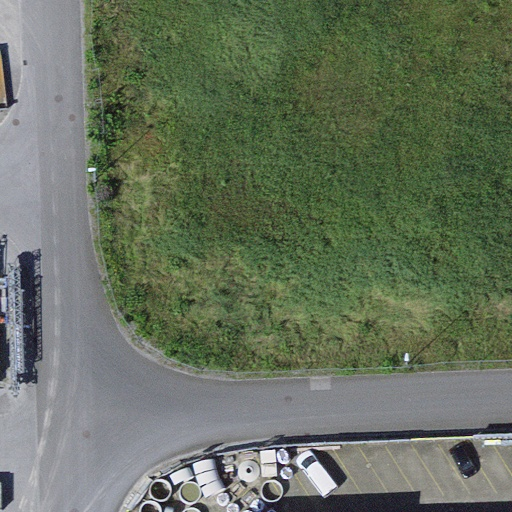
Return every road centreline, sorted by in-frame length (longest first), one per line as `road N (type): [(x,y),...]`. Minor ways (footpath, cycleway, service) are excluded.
road 1 (residential): [(82,413),(511,398)]
road 2 (residential): [(73,177),(82,413)]
road 3 (residential): [(66,0),(73,177)]
